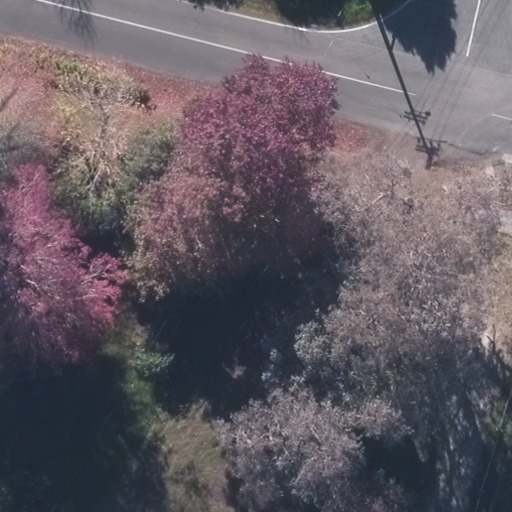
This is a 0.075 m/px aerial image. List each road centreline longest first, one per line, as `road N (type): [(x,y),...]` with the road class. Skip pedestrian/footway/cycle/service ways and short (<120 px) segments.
road 1 (track): [(408,511),(471,259),(463,89)]
road 2 (unclassified): [(463,89),(95,0)]
